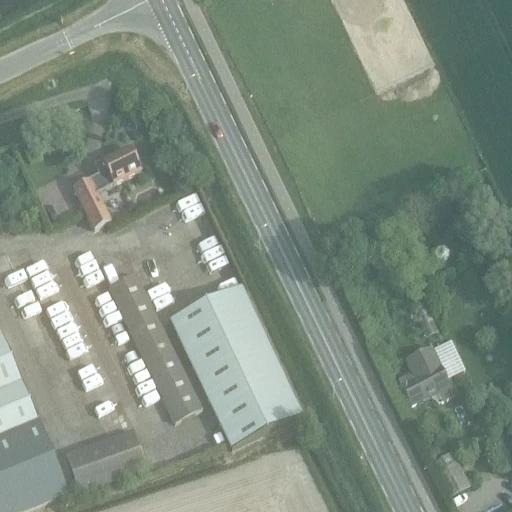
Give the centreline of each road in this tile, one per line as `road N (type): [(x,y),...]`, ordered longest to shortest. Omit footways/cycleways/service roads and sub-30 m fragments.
road 1 (secondary): [(406,511),(160,0)]
road 2 (unknown): [(0,248),(40,243),(63,260),(127,402),(128,416),(112,430),(77,432),(21,341)]
road 3 (unclassified): [(0,71),(149,0)]
